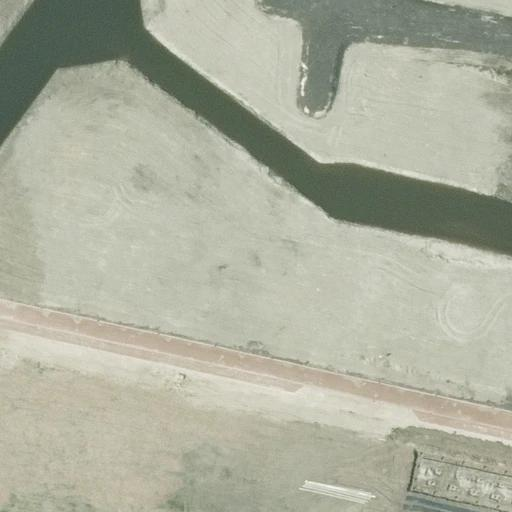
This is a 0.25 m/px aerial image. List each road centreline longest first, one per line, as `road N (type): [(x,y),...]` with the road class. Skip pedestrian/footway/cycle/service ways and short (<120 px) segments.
road 1 (residential): [(0,312),(511,424)]
road 2 (residential): [(511,44),(325,3)]
